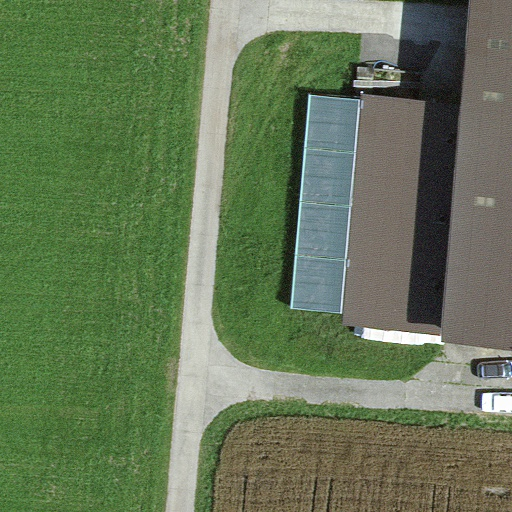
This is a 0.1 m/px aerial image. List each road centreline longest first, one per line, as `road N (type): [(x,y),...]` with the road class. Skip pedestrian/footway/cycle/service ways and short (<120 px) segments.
road 1 (track): [(192,374),(511,398)]
road 2 (track): [(253,0),(457,14)]
